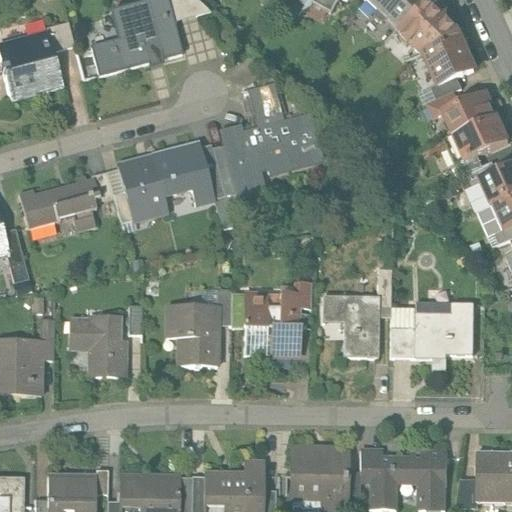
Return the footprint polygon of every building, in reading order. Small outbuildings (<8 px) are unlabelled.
[(189,0),(175,0),(167,2),(174,29),(210,19),(189,0)] [(315,0),(294,0),(293,1),(304,12),(316,0),(315,0)] [(315,0),(316,0),(324,8),(332,0),(333,0),(347,13),(358,1),(364,7),(370,0),(315,0)] [(425,4),(421,0),(370,0),(364,7),(395,36),(425,4)] [(428,1),(425,4),(395,36),(393,37),(401,45),(398,49),(408,59),(412,55),(419,61),(461,37),(448,25),(450,16),(440,8),(436,9),(428,1)] [(90,53),(98,83),(182,60),(174,29),(167,2),(109,18),(117,46),(90,53)] [(68,30),(45,36),(52,57),(75,51),(68,30)] [(0,69),(11,110),(62,96),(52,57),(45,36),(0,48),(0,69)] [(479,79),(461,37),(419,61),(434,91),(437,96),(459,87),(479,79)] [(462,94),(459,87),(437,96),(434,91),(431,92),(437,105),(427,109),(433,123),(440,120),(460,111),(454,97),(462,94)] [(236,196),(238,203),(265,195),(260,179),(268,177),(269,183),(325,168),(312,120),(283,128),(273,91),(247,98),(257,134),(245,137),(243,130),(220,136),(224,151),(236,196)] [(452,147),(497,126),(490,112),(495,110),(489,97),(460,111),(440,120),(452,147)] [(476,166),(511,149),(500,124),(497,126),(452,147),(462,167),(464,171),(476,166)] [(199,148),(152,160),(164,205),(191,198),(195,213),(214,208),(213,202),(200,153),(199,148)] [(211,150),(200,153),(213,202),(236,196),(224,151),(212,154),(211,150)] [(152,160),(116,170),(118,177),(131,226),(132,230),(168,220),(164,205),(152,160)] [(464,171),(462,167),(455,170),(460,182),(466,179),(472,191),(478,189),(498,180),(492,166),(478,172),(476,166),(464,171)] [(511,173),(498,180),(478,189),(490,215),(492,214),(511,204),(511,173)] [(118,177),(93,184),(99,208),(114,204),(121,229),(131,226),(118,177)] [(18,198),(28,237),(73,226),(76,239),(95,234),(92,219),(102,217),(99,208),(93,184),(86,186),(84,180),(75,182),(76,188),(32,199),(31,194),(18,198)] [(511,204),(492,214),(502,238),(503,240),(511,235),(511,204)] [(0,224),(0,265),(7,264),(10,263),(4,238),(0,224)] [(15,235),(4,238),(10,263),(7,264),(9,270),(23,267),(15,235)] [(511,235),(503,240),(502,238),(496,240),(500,251),(511,246),(511,235)] [(379,314),(391,314),(391,275),(376,275),(376,304),(379,304),(379,314)] [(295,290),(295,299),(300,299),(300,313),(311,313),(311,290),(295,290)] [(230,336),(243,336),(243,301),(231,301),(231,295),(216,295),(216,314),(220,314),(220,332),(230,332),(230,336)] [(295,299),(243,299),(243,301),(243,336),(243,364),(300,364),(300,313),(300,299),(295,299)] [(342,364),(378,365),(379,314),(379,304),(376,304),(322,304),(321,330),(343,330),(342,364)] [(474,360),(474,308),(415,308),(415,314),(415,365),(444,365),(444,360),(474,360)] [(129,311),(128,340),(142,340),(142,312),(129,311)] [(175,375),(219,376),(220,332),(220,314),(216,314),(164,313),(163,345),(176,345),(175,375)] [(390,365),(415,365),(415,314),(391,314),(390,365)] [(69,323),(68,358),(87,358),(87,385),(127,385),(127,348),(121,347),(122,324),(69,323)] [(40,325),(39,347),(43,347),(43,366),(54,367),(54,325),(40,325)] [(0,346),(0,402),(42,404),(43,366),(43,347),(39,347),(0,346)] [(350,445),(288,444),(288,511),(350,511),(350,445)] [(446,511),(447,449),(409,449),(409,454),(383,454),(383,448),(360,448),(360,484),(368,484),(367,511),(397,511),(398,485),(416,486),(416,511),(446,511)] [(511,505),(511,451),(476,451),(476,480),(476,505),(478,505),(511,505)] [(263,511),(263,491),(264,459),(243,459),(243,471),(203,471),(203,477),(202,511),(263,511)] [(96,470),(96,474),(95,496),(107,497),(108,471),(96,470)] [(95,511),(95,496),(96,474),(46,473),(47,501),(46,511),(95,511)] [(180,511),(180,477),(180,474),(119,474),(118,502),(118,511),(180,511)] [(23,511),(24,477),(0,477),(0,511),(23,511)] [(202,511),(203,477),(180,477),(180,511),(202,511)] [(476,505),(476,480),(461,480),(456,510),(478,509),(478,505),(476,505)] [(275,511),(276,491),(263,491),(263,511),(275,511)] [(46,511),(47,501),(34,501),(34,511),(46,511)] [(118,511),(118,502),(106,502),(106,511),(118,511)]
